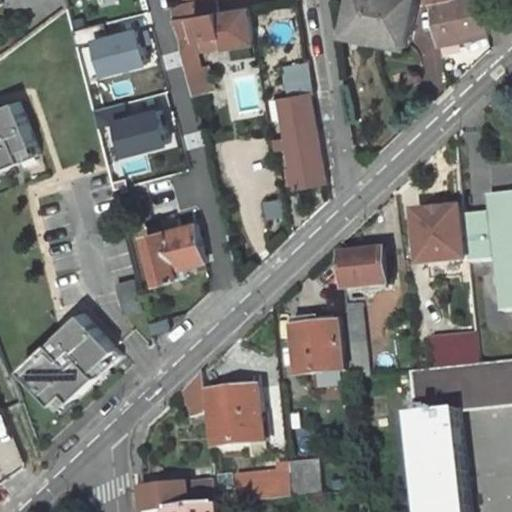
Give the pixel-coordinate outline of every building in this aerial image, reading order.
[(0,0),(0,14),(9,8),(4,0),(0,0)] [(223,0),(216,0),(174,7),(175,9),(178,22),(226,13),(223,0)] [(358,0),(351,38),(382,45),(390,0),(358,0)] [(390,0),(382,45),(411,51),(422,0),(390,0)] [(435,0),(444,47),(494,38),(487,0),(462,0),(459,1),(458,0),(435,0)] [(207,41),(230,38),(231,49),(263,44),(257,8),(226,13),(178,22),(183,40),(197,37),(206,36),(207,41)] [(138,28),(93,40),(103,77),(148,65),(138,28)] [(183,40),(191,74),(205,70),(197,37),(183,40)] [(208,52),(231,49),(230,38),(207,41),(208,52)] [(290,147),(298,187),(320,183),(324,183),(329,182),(313,94),(317,93),(311,62),(284,67),(287,83),(289,82),(291,97),(281,99),(285,119),(289,138),(290,147)] [(191,74),(197,97),(220,91),(214,68),(205,70),(191,74)] [(285,119),(281,99),(274,100),(277,120),(285,119)] [(0,171),(42,154),(21,101),(0,109),(0,171)] [(119,159),(165,147),(156,111),(109,123),(119,159)] [(290,147),(289,138),(275,141),(277,150),(290,147)] [(467,216),(472,261),(472,263),(500,260),(505,311),(511,310),(511,193),(493,195),(495,213),(467,216)] [(268,204),(270,219),(287,216),(284,201),(268,204)] [(472,261),(467,216),(467,208),(420,213),(425,266),(472,261)] [(163,232),(147,237),(159,284),(180,278),(178,269),(189,266),(209,261),(198,223),(163,232)] [(393,285),(390,251),(345,255),(348,290),(393,285)] [(178,269),(180,278),(192,275),(189,266),(178,269)] [(125,314),(146,309),(138,278),(118,283),(125,314)] [(350,304),(358,379),(373,377),(365,303),(350,304)] [(116,346),(86,313),(61,335),(25,368),(57,403),(69,392),(76,399),(124,355),(116,346)] [(353,374),(348,328),(324,331),(323,323),(303,326),(308,380),(353,374)] [(480,334),(434,339),(437,370),(483,365),(480,334)] [(511,407),(511,361),(483,365),(437,370),(420,372),(414,373),(419,416),(462,411),(462,413),(511,407)] [(186,392),(195,415),(211,412),(207,372),(186,392)] [(269,442),(263,387),(213,392),(219,447),(269,442)] [(419,416),(416,416),(426,511),(473,511),(462,413),(462,411),(419,416)] [(325,494),(322,462),(292,465),(293,472),(295,498),(325,494)] [(293,472),(239,478),(242,503),(295,498),(293,472)] [(347,480),(335,481),(335,489),(348,488),(347,480)] [(206,492),(219,491),(218,482),(206,484),(206,492)] [(206,484),(146,490),(148,511),(170,511),(174,511),(220,506),(219,491),(206,492),(206,484)]
